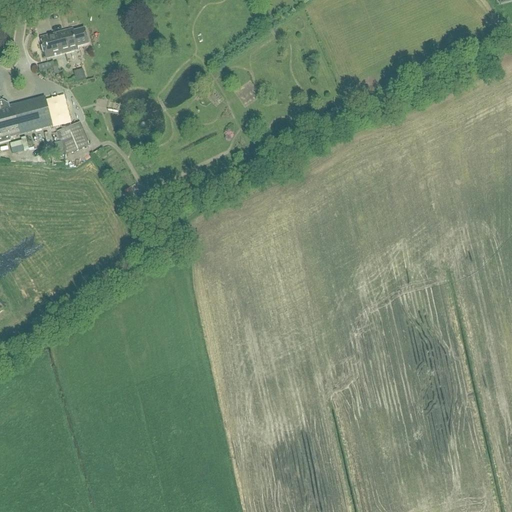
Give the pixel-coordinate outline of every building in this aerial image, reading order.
[(41,38),(47,60),(77,52),(77,50),(88,47),(84,31),(76,33),(75,29),(41,38)] [(0,144),(11,142),(10,138),(51,126),(45,101),(1,112),(0,108),(0,144)] [(89,147),(80,125),(57,134),(66,157),(89,147)] [(33,143),(38,162),(50,159),(45,140),(33,143)] [(20,154),(20,162),(29,162),(30,154),(20,154)]
